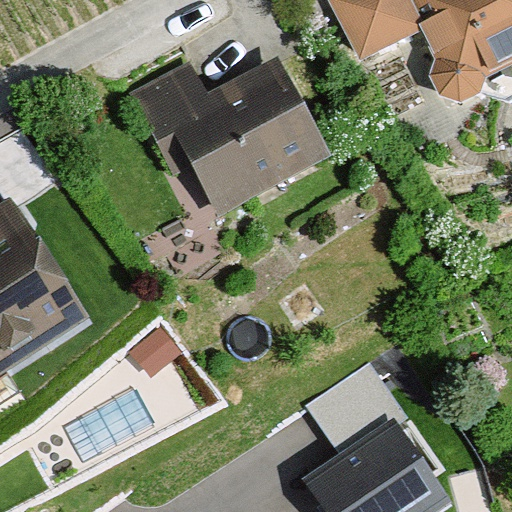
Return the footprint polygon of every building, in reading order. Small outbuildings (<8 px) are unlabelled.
[(511,0),(328,0),(360,63),(421,32),(434,59),(429,75),(440,95),(459,102),(480,92),(510,104),(511,102),(511,0)] [(332,157),(276,54),(207,92),(190,61),(129,94),(173,176),(191,166),(219,217),(332,157)] [(0,379),(91,320),(10,196),(0,202),(0,379)] [(181,353),(159,327),(129,352),(151,378),(181,353)] [(446,511),(393,431),(308,487),(324,511),(446,511)]
